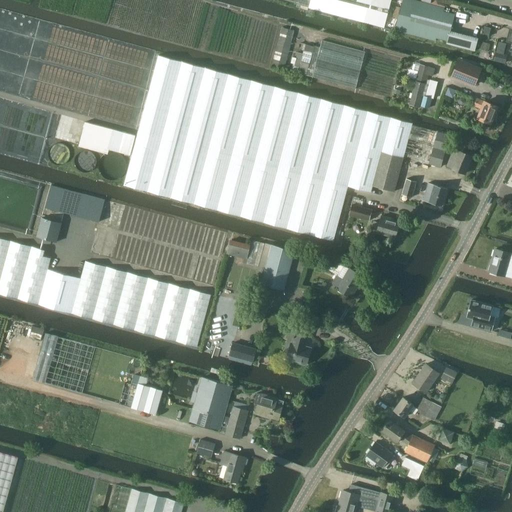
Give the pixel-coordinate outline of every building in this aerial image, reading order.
[(308,8),(394,30),(401,0),(284,0),(300,4),(298,8),(308,10),(308,8)] [(444,8),(413,0),(401,0),(394,30),(435,41),(436,38),(447,41),(450,31),(454,15),(443,12),(444,8)] [(294,31),(282,27),(271,66),(283,69),(294,31)] [(485,27),(483,34),(491,36),(493,29),(485,27)] [(477,39),(450,31),(447,41),(447,44),(474,51),(477,39)] [(498,41),(496,52),(503,54),(506,43),(498,41)] [(482,42),(480,50),(488,51),(490,44),(482,42)] [(291,71),(306,76),(314,46),(306,44),(303,54),(298,53),(296,58),(293,57),(291,63),(293,63),(291,71)] [(449,134),(196,64),(159,54),(123,184),(333,240),(347,186),(370,192),(372,185),(394,191),(403,156),(428,163),(440,166),(449,134)] [(452,77),(473,85),(480,69),(459,60),(452,77)] [(409,71),(407,78),(416,80),(409,104),(419,107),(419,105),(423,106),(428,108),(431,98),(433,99),(437,82),(427,79),(428,75),(433,76),(435,69),(425,66),(420,64),(418,72),(410,69),(409,71)] [(491,123),(497,107),(484,101),(484,102),(477,99),(474,105),(481,108),(477,118),(491,123)] [(85,122),(79,146),(105,154),(107,147),(112,130),(85,122)] [(112,130),(107,147),(130,154),(135,134),(112,128),(112,130)] [(69,155),(69,154),(69,151),(68,149),(66,147),(63,145),(59,144),(57,144),(56,144),(54,145),(52,147),(49,150),(49,152),(48,154),(49,158),(51,161),(52,162),(55,164),(58,165),(62,164),(64,163),(66,162),(67,161),(68,159),(69,155)] [(454,149),(447,166),(464,173),(471,156),(454,149)] [(96,162),(95,158),(95,157),(93,154),(90,152),(86,151),(84,151),(82,152),(81,152),(78,154),(76,157),(75,159),(75,161),(76,165),(78,168),(79,170),(81,171),(85,172),(89,172),(91,171),(92,169),(94,168),(95,166),(96,162)] [(125,166),(124,163),(124,161),(121,157),(120,156),(118,155),(115,153),(113,153),(110,153),(108,154),(105,155),(103,156),(102,158),(100,160),(100,163),(99,166),(99,168),(100,170),(101,172),(102,174),(104,176),(106,177),(108,178),(111,179),(113,179),(116,178),(118,177),(120,175),(122,173),(123,172),(124,169),(125,166)] [(406,179),(402,194),(411,197),(416,181),(406,179)] [(428,183),(423,200),(442,206),(447,188),(428,183)] [(213,286),(227,233),(160,215),(50,186),(44,209),(98,223),(90,253),(213,286)] [(352,204),(349,215),(368,220),(371,210),(352,204)] [(395,237),(399,223),(389,220),(389,218),(381,216),(379,223),(373,221),(371,229),(377,230),(376,232),(395,237)] [(61,222),(42,217),(37,237),(56,242),(61,222)] [(0,294),(160,337),(197,347),(211,294),(85,261),(80,278),(47,269),(52,252),(0,237),(0,294)] [(230,240),(227,254),(247,260),(251,245),(230,240)] [(271,245),(261,283),(284,290),(294,251),(271,245)] [(299,246),(296,256),(306,259),(309,249),(299,246)] [(495,249),(489,271),(504,276),(511,253),(495,249)] [(343,265),(337,276),(333,283),(338,286),(337,289),(351,297),(363,276),(349,268),(351,264),(341,258),(338,262),(343,265)] [(471,300),(466,316),(473,318),(472,320),(475,320),(473,326),(492,331),(495,318),(490,316),(493,306),(471,300)] [(303,326),(292,323),(289,334),(288,334),(282,357),(287,359),(287,360),(306,365),(311,348),(305,346),(307,337),(300,335),(303,326)] [(45,383),(59,337),(44,333),(31,379),(45,383)] [(256,349),(240,345),(236,357),(253,361),(256,349)] [(426,364),(413,383),(425,392),(438,373),(426,364)] [(452,383),(457,373),(446,367),(441,378),(452,383)] [(134,374),(131,382),(138,384),(146,386),(148,378),(134,374)] [(240,438),(248,410),(240,408),(241,403),(234,402),(230,418),(223,417),(232,385),(214,381),(202,378),(190,422),(226,432),(225,434),(240,438)] [(138,384),(132,408),(156,415),(162,391),(146,386),(138,384)] [(278,419),(282,405),(275,404),(276,399),(256,393),(253,404),(258,405),(255,413),(278,419)] [(404,417),(408,410),(414,414),(416,411),(433,420),(441,406),(423,397),(417,409),(412,405),(413,404),(403,397),(394,410),(404,417)] [(397,442),(399,438),(408,444),(404,452),(426,462),(435,445),(413,435),(412,437),(404,432),(405,430),(389,419),(381,430),(397,442)] [(441,428),(437,440),(450,445),(454,432),(441,428)] [(215,443),(200,439),(196,452),(211,456),(215,443)] [(375,442),(366,455),(383,467),(392,454),(375,442)] [(238,483),(242,467),(244,467),(247,457),(224,451),(221,464),(228,466),(224,479),(238,483)] [(0,511),(1,511),(17,457),(0,452),(0,511)] [(421,465),(405,457),(401,465),(417,472),(421,465)] [(460,457),(454,461),(455,469),(462,471),(468,467),(467,459),(460,457)] [(475,458),(473,464),(486,468),(488,462),(475,458)] [(342,491),(336,511),(355,511),(357,504),(377,509),(376,511),(378,511),(388,511),(393,495),(382,492),(381,493),(351,485),(349,492),(342,491)] [(181,511),(184,503),(131,489),(124,511),(181,511)]
